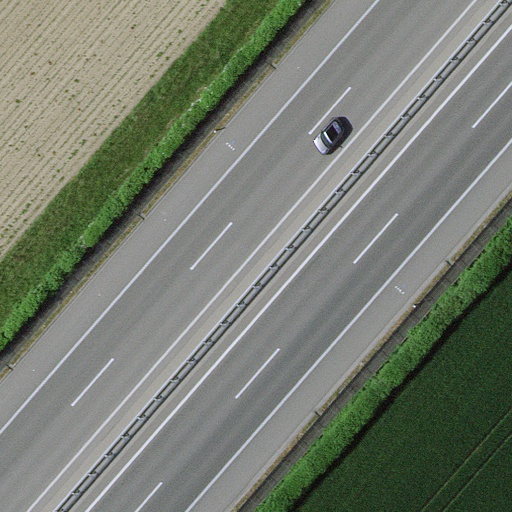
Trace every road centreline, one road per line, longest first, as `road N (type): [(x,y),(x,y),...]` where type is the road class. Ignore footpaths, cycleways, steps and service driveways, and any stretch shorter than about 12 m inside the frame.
road 1 (motorway): [(426,0),(0,488)]
road 2 (motorway): [(136,511),(511,82)]
